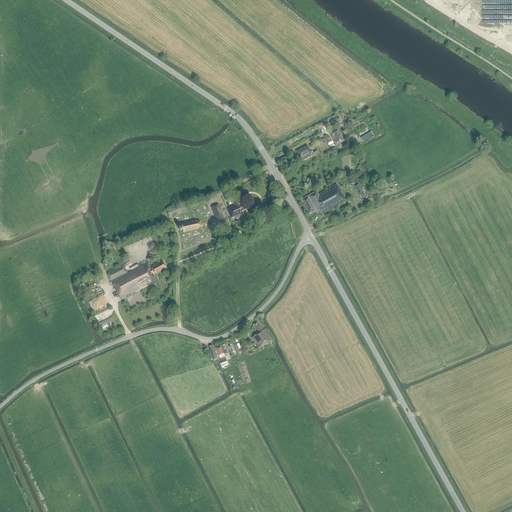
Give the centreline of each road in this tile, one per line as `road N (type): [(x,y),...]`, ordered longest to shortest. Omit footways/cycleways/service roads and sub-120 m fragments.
road 1 (unclassified): [(0,406),(37,377),(136,333),(214,338),(233,331),(281,286),(308,237)]
road 2 (tertiary): [(308,237),(233,113),(65,0)]
road 3 (tertiary): [(462,511),(308,237)]
